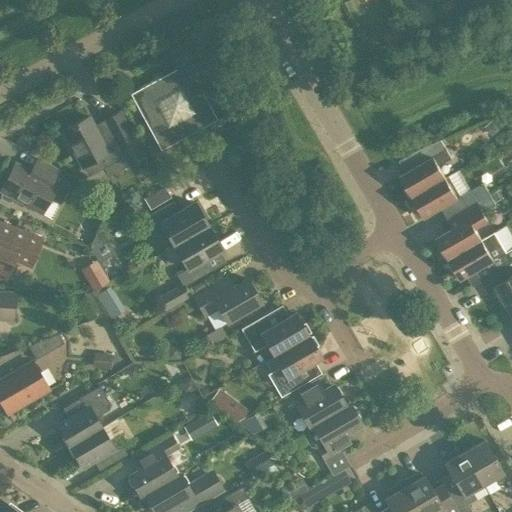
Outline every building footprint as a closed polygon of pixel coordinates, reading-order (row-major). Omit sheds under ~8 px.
[(456,0),(449,0),(441,4),(447,16),(461,9),(456,0)] [(420,15),(406,22),(412,34),(426,27),(420,15)] [(412,34),(406,22),(382,35),(388,47),(412,34)] [(130,94),(161,150),(217,120),(186,63),(130,94)] [(119,112),(104,120),(112,134),(101,140),(89,116),(62,131),(65,135),(63,138),(66,145),(70,145),(87,176),(103,168),(107,176),(128,165),(129,167),(144,158),(119,112)] [(401,176),(413,196),(459,170),(446,177),(439,165),(451,158),(440,139),(417,149),(425,162),(401,176)] [(70,186),(57,170),(58,170),(37,159),(30,171),(15,163),(0,190),(0,191),(41,214),(49,199),(60,205),(70,186)] [(437,238),(449,259),(492,234),(492,233),(481,239),(475,228),(488,220),(483,211),(495,204),(483,182),(470,190),(459,170),(413,196),(425,217),(462,196),(474,216),(437,238)] [(158,204),(152,193),(143,198),(149,209),(158,204)] [(162,251),(163,252),(208,226),(194,203),(175,214),(168,203),(143,218),(154,237),(165,231),(174,245),(162,251)] [(0,276),(4,278),(12,259),(30,267),(41,238),(0,222),(0,276)] [(208,226),(163,252),(168,261),(176,263),(182,260),(187,267),(176,274),(183,287),(213,269),(206,257),(221,249),(208,226)] [(92,242),(105,259),(118,249),(106,232),(92,242)] [(491,276),(500,270),(511,263),(511,248),(506,252),(501,244),(499,245),(492,234),(449,259),(462,279),(485,266),(491,276)] [(80,269),(93,290),(109,281),(96,260),(80,269)] [(496,286),(507,305),(511,302),(511,263),(500,270),(506,280),(496,286)] [(261,303),(247,279),(225,292),(219,282),(194,296),(205,315),(218,307),(227,322),(261,303)] [(180,284),(156,297),(164,311),(188,298),(180,284)] [(108,287),(100,291),(112,317),(121,312),(108,287)] [(92,291),(84,295),(95,315),(102,311),(92,291)] [(0,318),(13,320),(15,294),(0,293),(0,318)] [(267,344),(274,355),(308,336),(295,314),(270,328),(263,315),(240,328),(254,351),(267,344)] [(214,342),(228,334),(223,324),(209,331),(214,342)] [(57,333),(27,346),(35,359),(63,343),(57,333)] [(308,336),(274,355),(280,366),(267,374),(280,397),(303,384),(296,372),(321,358),(308,336)] [(92,367),(110,369),(112,354),(93,352),(92,367)] [(0,380),(0,401),(7,414),(48,390),(32,362),(0,380)] [(58,425),(70,445),(100,428),(95,418),(108,410),(109,404),(99,386),(79,397),(86,409),(58,425)] [(304,416),(310,426),(344,406),(333,386),(306,401),(300,390),(285,399),(291,409),(289,410),(291,413),(304,416)] [(249,415),(251,412),(218,388),(208,402),(234,422),(249,415)] [(348,404),(344,406),(310,426),(310,427),(305,430),(303,435),(310,446),(319,449),(325,459),(340,450),(334,439),(359,424),(348,404)] [(100,428),(70,445),(82,466),(110,449),(116,460),(126,454),(115,435),(107,439),(100,428)] [(141,496),(145,494),(175,476),(164,456),(178,447),(171,437),(149,450),(155,460),(129,476),(141,496)] [(484,440),(464,452),(483,484),(494,478),(498,486),(507,481),(502,473),(503,472),(484,440)] [(461,493),(451,499),(458,511),(468,511),(471,511),(467,504),(476,499),(471,491),(483,484),(464,452),(444,464),(461,493)] [(179,473),(175,476),(145,494),(155,511),(160,511),(182,499),(188,510),(224,489),(213,470),(187,486),(179,473)] [(350,482),(343,470),(310,489),(317,501),(350,482)] [(416,475),(402,483),(418,511),(458,511),(451,499),(441,505),(424,477),(421,479),(419,476),(416,475)] [(301,477),(284,486),(291,498),(307,490),(301,477)] [(418,511),(402,483),(388,491),(387,494),(389,497),(385,500),(392,511),(418,511)] [(224,511),(240,511),(236,505),(248,498),(241,486),(221,498),(228,510),(224,511)] [(351,511),(373,511),(368,502),(351,511)]
